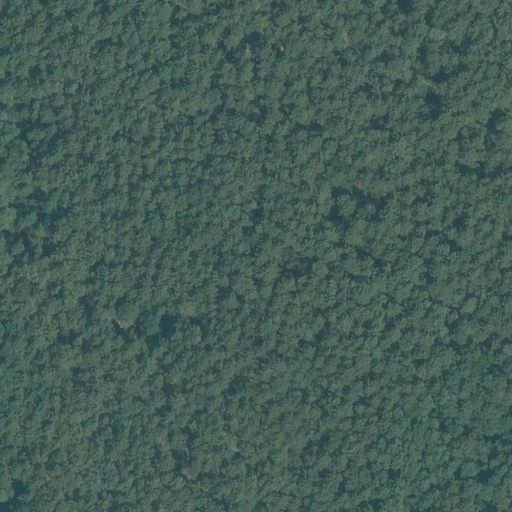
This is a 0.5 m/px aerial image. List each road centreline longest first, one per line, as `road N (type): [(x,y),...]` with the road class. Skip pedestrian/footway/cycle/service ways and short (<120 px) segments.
road 1 (track): [(275,511),(239,456),(156,266)]
road 2 (track): [(156,266),(0,56)]
